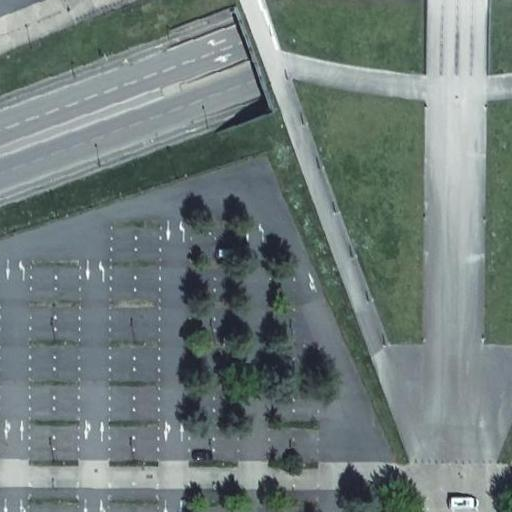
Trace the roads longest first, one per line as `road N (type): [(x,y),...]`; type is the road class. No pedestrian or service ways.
road 1 (tertiary): [(0,172),(493,0)]
road 2 (tertiary): [(355,0),(0,126)]
